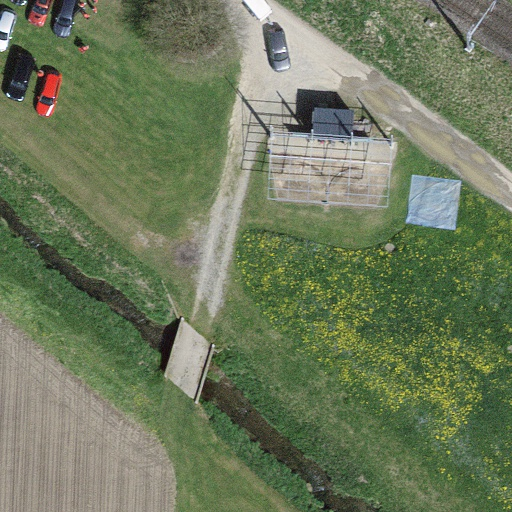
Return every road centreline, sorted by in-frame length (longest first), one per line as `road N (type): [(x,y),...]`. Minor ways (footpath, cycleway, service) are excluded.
road 1 (track): [(163,386),(194,341),(208,302),(257,76),(263,4)]
road 2 (track): [(258,0),(511,187)]
